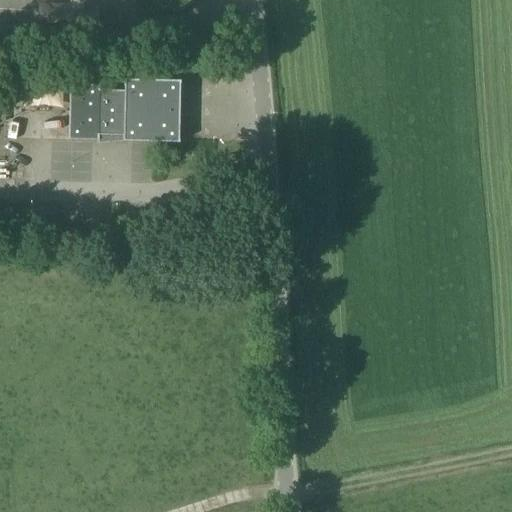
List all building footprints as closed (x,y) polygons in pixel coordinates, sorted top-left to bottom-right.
[(97,7),(91,6),(92,0),(83,0),(71,0),(72,5),(40,4),(38,30),(96,33),(97,7)] [(226,17),(207,17),(207,39),(226,39),(226,17)] [(96,141),(96,135),(120,135),(120,141),(176,142),(177,80),(121,79),(121,91),(96,90),(96,85),(65,85),(65,86),(67,86),(66,140),(65,140),(65,141),(96,141)] [(56,233),(54,207),(29,208),(30,234),(56,233)] [(210,218),(180,220),(182,237),(211,235),(210,218)]
